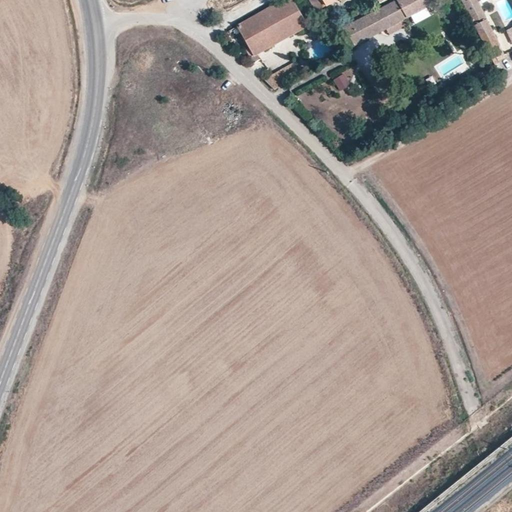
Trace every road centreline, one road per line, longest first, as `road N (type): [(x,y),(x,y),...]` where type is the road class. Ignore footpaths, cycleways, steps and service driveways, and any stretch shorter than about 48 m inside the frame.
road 1 (tertiary): [(0,380),(92,135),(96,28)]
road 2 (residential): [(96,28),(151,22),(193,31),(346,175)]
road 3 (track): [(475,420),(422,278),(346,175)]
